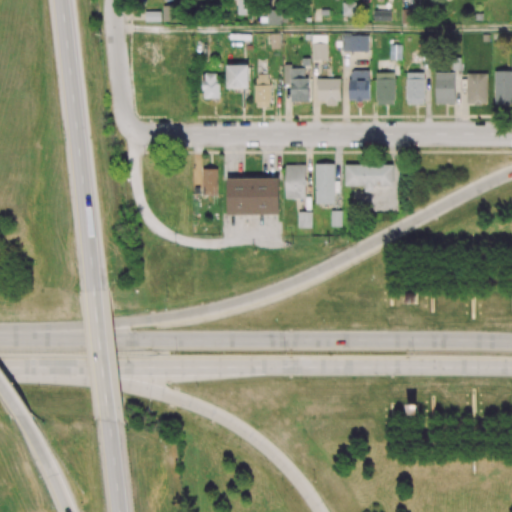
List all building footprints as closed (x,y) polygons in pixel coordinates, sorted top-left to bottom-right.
[(144,10),(144,21),(159,21),(159,10),(144,10)] [(389,44),(389,59),(401,59),(401,44),(389,44)] [(434,72),(435,104),(454,104),(454,72),(434,72)] [(285,165),(284,198),(304,199),(304,165),(285,165)] [(278,180),(226,180),(226,216),(278,216),(278,180)] [(297,212),(297,228),(311,227),(310,211),(297,212)]
